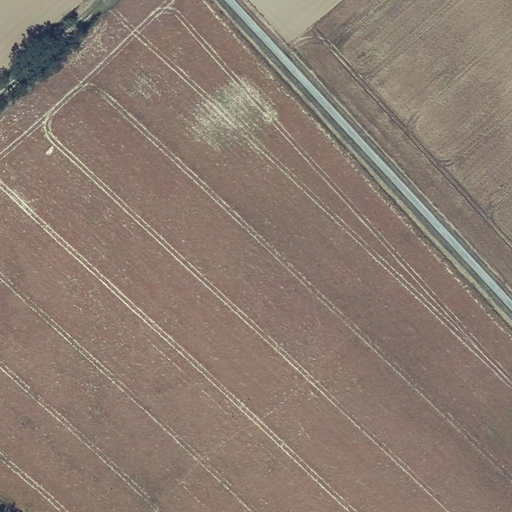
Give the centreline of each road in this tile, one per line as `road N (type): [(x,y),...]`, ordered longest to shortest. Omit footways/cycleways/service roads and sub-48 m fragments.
road 1 (unclassified): [(228,0),(511,306)]
road 2 (track): [(0,95),(107,0)]
